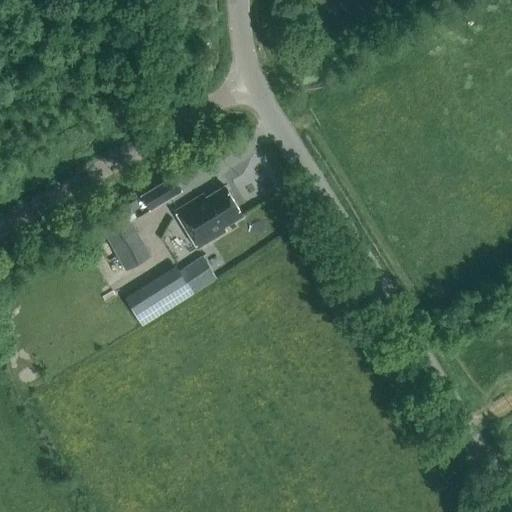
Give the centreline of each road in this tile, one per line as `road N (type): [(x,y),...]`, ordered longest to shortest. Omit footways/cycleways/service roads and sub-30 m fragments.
road 1 (tertiary): [(511,497),(249,82)]
road 2 (unclassified): [(0,231),(249,82)]
